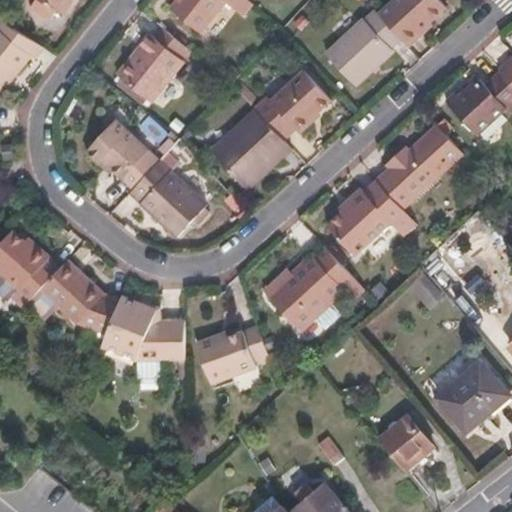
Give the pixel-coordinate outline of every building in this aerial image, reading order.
[(26,0),(53,17),(64,0),(26,0)] [(240,15),(249,3),(245,0),(175,0),(169,8),(198,31),(222,0),(240,15)] [(402,40),(406,44),(419,32),(416,29),(442,4),(438,0),(387,0),(375,11),(376,12),(402,40)] [(376,12),(367,20),(393,48),(402,40),(376,12)] [(367,20),(327,57),(357,88),(396,51),(393,48),(367,20)] [(35,49),(0,29),(0,97),(22,61),(27,63),(35,49)] [(148,103),(182,63),(148,37),(136,51),(141,55),(121,81),(148,103)] [(253,107),(283,139),(296,126),(300,130),(312,118),(312,115),(331,97),(302,68),(269,99),(265,95),(253,107)] [(480,136),(508,112),(510,110),(508,107),(511,104),(511,79),(506,72),(491,86),(483,78),(468,90),(465,87),(450,100),(480,136)] [(277,159),(290,146),(283,139),(253,107),(209,150),(242,184),(273,155),(277,159)] [(101,160),(132,188),(138,182),(159,159),(113,117),(83,150),(98,164),(101,160)] [(169,134),(149,118),(140,130),(159,145),(169,134)] [(418,195),(466,153),(442,127),(415,152),(417,154),(407,163),(405,160),(402,158),(392,166),(395,170),(381,181),(404,207),(414,197),(418,195)] [(417,154),(415,152),(405,160),(407,163),(417,154)] [(246,188),(277,159),(273,155),(242,184),(246,188)] [(208,202),(159,159),(138,182),(149,193),(140,203),(177,236),(208,202)] [(399,228),(412,216),(404,207),(381,181),(369,192),(366,189),(352,201),(355,205),(345,214),(332,226),(359,256),(395,224),(399,228)] [(355,205),(352,201),(341,210),(345,214),(355,205)] [(35,296),(54,274),(42,264),(45,260),(33,249),(30,252),(8,233),(0,241),(0,280),(14,294),(8,300),(21,311),(35,296)] [(361,282),(329,245),(297,273),(274,294),(304,331),(361,282)] [(98,299),(62,266),(54,274),(35,296),(72,329),(98,299)] [(274,294),(297,273),(293,268),(269,289),(274,294)] [(179,368),(178,329),(149,330),(149,317),(118,304),(98,354),(133,368),(155,368),(179,368)] [(275,363),(263,328),(234,338),(220,342),(218,336),(200,342),(214,384),(275,363)] [(220,342),(234,338),(232,332),(218,336),(220,342)] [(482,361),(437,399),(466,433),(511,396),(482,361)] [(155,368),(133,368),(133,387),(155,387),(155,368)] [(407,416),(379,440),(406,472),(435,449),(407,416)] [(308,455),(287,429),(280,436),(301,461),(308,455)] [(344,458),(328,438),(318,446),(334,466),(344,458)] [(349,511),(326,485),(316,493),(308,484),(297,495),(304,504),(294,511),(349,511)] [(276,511),(283,507),(273,495),(254,511),(276,511)]
